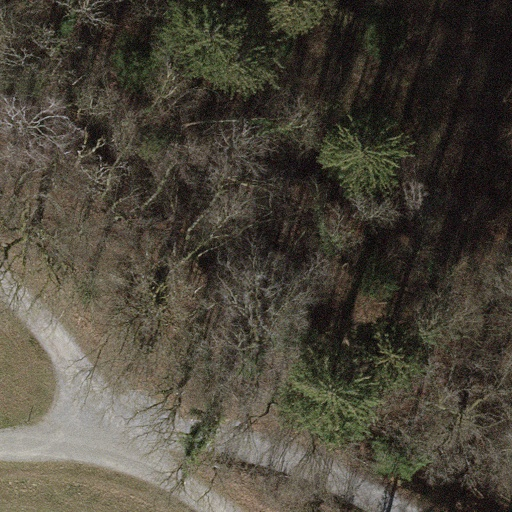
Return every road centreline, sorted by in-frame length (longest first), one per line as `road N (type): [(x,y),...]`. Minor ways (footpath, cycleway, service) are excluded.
road 1 (track): [(107,434),(257,447),(414,511)]
road 2 (track): [(0,285),(63,354),(107,434)]
road 3 (track): [(107,434),(226,511)]
